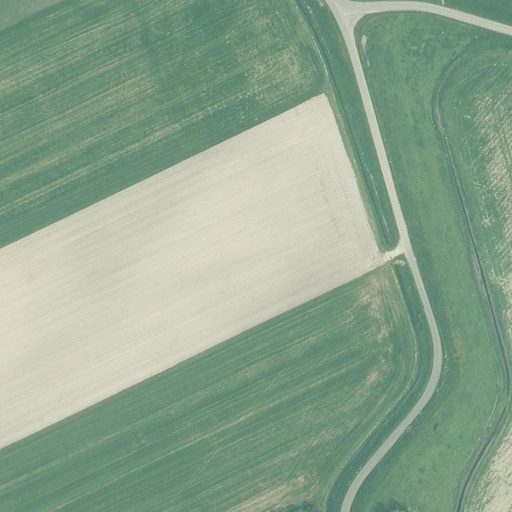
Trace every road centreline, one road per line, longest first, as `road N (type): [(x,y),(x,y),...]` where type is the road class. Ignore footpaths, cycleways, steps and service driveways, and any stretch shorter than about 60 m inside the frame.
road 1 (unclassified): [(339,511),(434,377),(428,305),(339,14)]
road 2 (unclassified): [(511,31),(431,7),(355,6),(339,14)]
